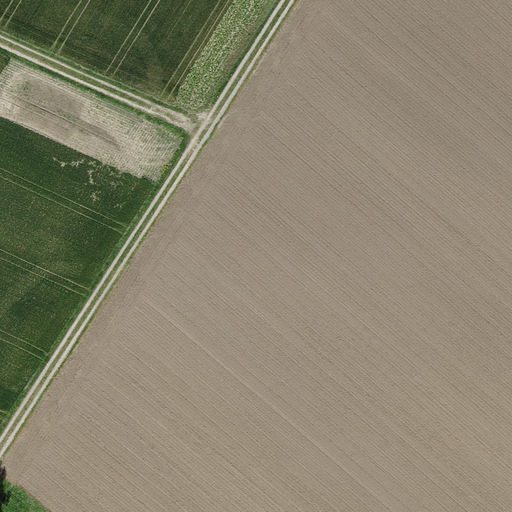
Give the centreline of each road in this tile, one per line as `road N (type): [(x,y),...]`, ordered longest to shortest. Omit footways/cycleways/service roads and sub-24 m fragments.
road 1 (track): [(285,0),(0,446)]
road 2 (track): [(0,39),(204,130)]
